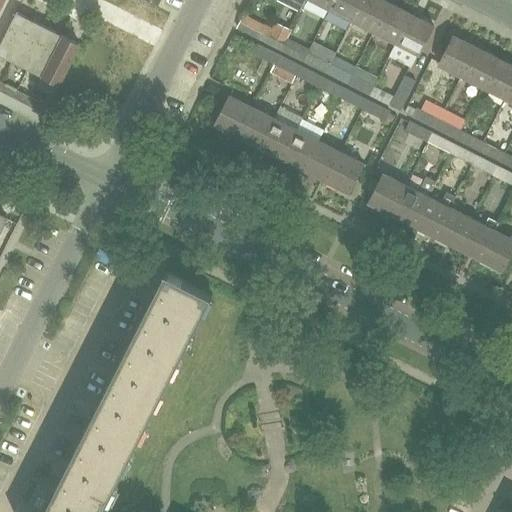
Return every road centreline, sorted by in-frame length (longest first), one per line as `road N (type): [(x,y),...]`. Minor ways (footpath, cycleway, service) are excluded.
road 1 (tertiary): [(511,383),(107,180)]
road 2 (residential): [(0,394),(107,180)]
road 3 (residential): [(107,180),(200,0)]
